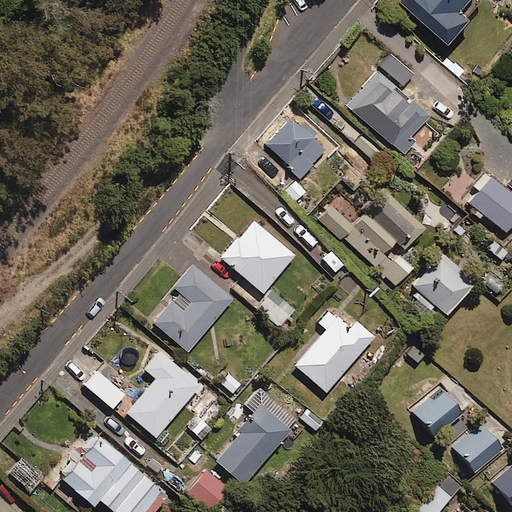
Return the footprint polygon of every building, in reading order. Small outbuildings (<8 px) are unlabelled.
[(482,4),(478,0),(400,0),(448,42),(482,4)] [(405,156),(417,142),(411,137),(427,118),(375,73),(346,106),(405,156)] [(329,157),(339,146),(300,108),(265,144),(299,177),(323,152),(329,157)] [(511,225),(511,197),(484,173),(473,186),(479,191),(468,203),(505,234),(511,225)] [(403,249),(423,228),(382,189),(363,208),(344,190),(318,217),(370,266),(394,240),(403,249)] [(293,257),(251,221),(220,259),(261,294),(293,257)] [(411,267),(398,255),(382,273),(395,285),(411,267)] [(472,285),(440,255),(411,285),(438,310),(427,322),(433,327),(472,285)] [(231,300),(191,265),(172,287),(178,293),(152,323),(186,353),(231,300)] [(293,309),(270,290),(255,308),(278,328),(293,309)] [(348,328),(328,311),(318,323),(325,330),(294,366),(324,393),(372,338),(354,321),(348,328)] [(198,386),(158,352),(143,370),(154,380),(125,414),(154,438),(198,386)] [(124,395),(95,372),(83,386),(112,410),(124,395)] [(461,415),(439,387),(410,409),(436,443),(453,429),(449,424),(461,415)] [(297,422),(258,389),(244,405),(255,415),(214,461),(242,485),(297,422)] [(479,431),(475,426),(451,447),(473,473),(503,448),(485,426),(479,431)] [(152,511),(166,496),(99,438),(62,482),(92,508),(97,501),(110,511),(152,511)] [(41,480),(21,461),(8,474),(28,493),(41,480)] [(511,463),(490,482),(511,507),(511,463)] [(210,511),(230,489),(207,470),(186,495),(205,511),(210,511)] [(437,511),(460,486),(445,474),(412,511),(437,511)] [(0,511),(11,511),(0,502),(0,511)]
